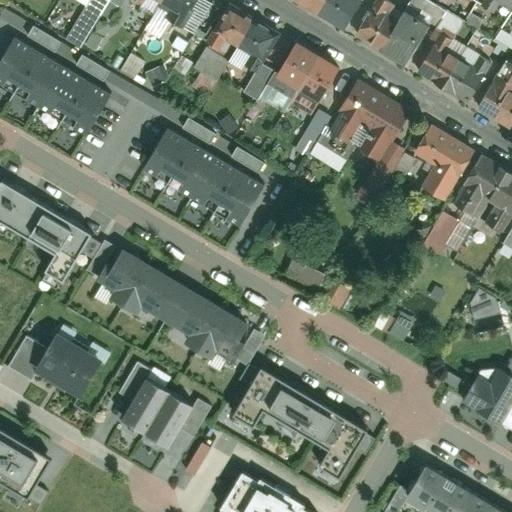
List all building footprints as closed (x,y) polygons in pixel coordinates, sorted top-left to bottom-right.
[(201,0),(167,0),(163,6),(189,21),(201,0)] [(303,0),(347,26),(362,0),(303,0)] [(385,0),(380,0),(360,34),(382,47),(404,11),(385,0)] [(511,0),(485,0),(481,7),(494,15),(502,2),(511,8),(511,0)] [(256,55),(271,31),(229,6),(207,41),(223,51),(230,39),(256,55)] [(404,11),(382,47),(405,61),(426,25),(404,11)] [(15,35),(0,60),(0,77),(42,101),(64,63),(15,35)] [(437,36),(419,68),(445,82),(463,50),(437,36)] [(320,57),(298,43),(279,73),(301,87),(320,57)] [(463,50),(445,82),(470,97),(488,64),(463,50)] [(73,64),(100,77),(105,66),(78,53),(73,64)] [(134,77),(144,61),(129,53),(120,69),(134,77)] [(477,103),(511,122),(511,92),(511,91),(511,88),(511,58),(504,54),(477,103)] [(342,70),(320,57),(301,87),(323,100),(342,70)] [(64,63),(42,101),(92,129),(114,91),(64,63)] [(381,157),(407,112),(356,82),(329,127),(351,140),(362,122),(372,128),(362,146),(381,157)] [(425,183),(446,196),(474,149),(431,124),(416,151),(437,163),(425,183)] [(169,127),(147,166),(195,193),(217,154),(169,127)] [(229,157),(258,170),(262,159),(234,146),(229,157)] [(511,212),(511,172),(480,153),(462,182),(467,186),(458,200),(475,210),(484,195),(511,212)] [(217,154),(195,193),(243,220),(265,181),(217,154)] [(3,178),(0,183),(0,223),(3,219),(59,250),(48,270),(66,280),(94,229),(3,178)] [(438,254),(445,243),(454,249),(469,226),(441,209),(420,243),(438,254)] [(221,349),(236,358),(256,324),(123,247),(108,239),(90,270),(106,280),(118,287),(113,296),(141,313),(145,306),(192,333),(187,341),(216,358),(221,349)] [(291,255),(282,273),(312,289),(322,272),(291,255)] [(340,306),(348,285),(333,280),(326,301),(340,306)] [(479,288),(466,309),(485,320),(498,299),(479,288)] [(388,333),(404,337),(410,317),(394,312),(388,333)] [(474,331),(505,328),(503,313),(473,315),(474,331)] [(40,370),(83,395),(105,358),(60,332),(50,348),(28,335),(11,365),(35,380),(40,370)] [(263,365),(236,413),(257,425),(267,407),(334,445),(324,461),(342,472),(368,426),(263,365)] [(464,400),(505,424),(511,411),(511,371),(504,367),(496,381),(480,371),(464,400)] [(147,376),(122,417),(147,431),(171,390),(147,376)] [(171,390),(147,431),(171,445),(195,404),(171,390)] [(0,419),(0,481),(31,500),(58,453),(0,419)] [(194,474),(208,445),(198,440),(184,469),(194,474)] [(452,511),(472,479),(428,453),(403,495),(432,511),(452,511)] [(227,511),(313,511),(245,472),(223,509),(227,511)] [(511,511),(511,501),(472,479),(452,511),(511,511)]
